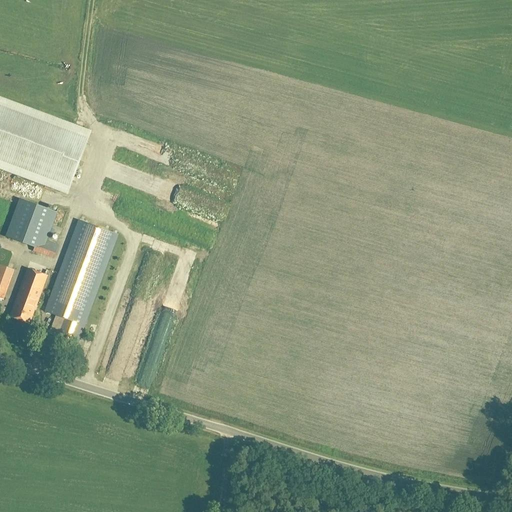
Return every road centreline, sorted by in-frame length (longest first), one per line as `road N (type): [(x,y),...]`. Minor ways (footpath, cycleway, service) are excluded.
road 1 (unclassified): [(511,499),(370,474),(0,359)]
road 2 (track): [(91,0),(80,92),(98,130),(87,207)]
